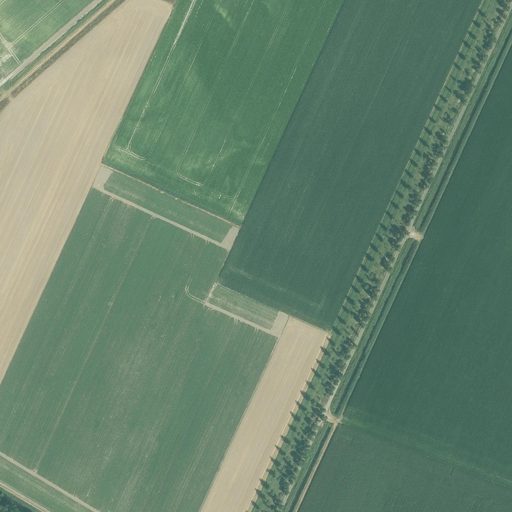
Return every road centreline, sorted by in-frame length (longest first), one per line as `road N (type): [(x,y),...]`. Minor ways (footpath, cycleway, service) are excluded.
road 1 (track): [(492,0),(252,511)]
road 2 (unclassified): [(278,511),(511,5)]
road 3 (unclassified): [(0,91),(99,0)]
